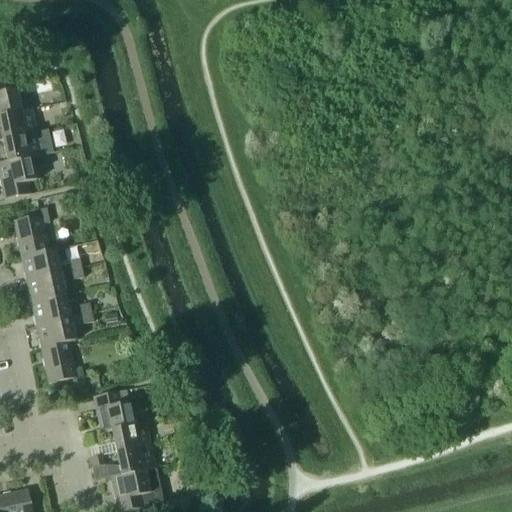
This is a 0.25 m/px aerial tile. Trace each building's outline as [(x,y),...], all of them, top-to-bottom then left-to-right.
[(0,118),(20,114),(20,113),(15,91),(7,93),(4,80),(0,81),(0,118)] [(30,111),(20,113),(20,114),(0,118),(0,140),(1,140),(2,141),(36,134),(35,133),(30,111)] [(2,141),(6,163),(7,164),(30,159),(31,160),(53,155),(48,131),(35,133),(36,134),(2,141)] [(35,182),(31,160),(30,159),(7,164),(6,163),(0,164),(0,182),(4,202),(30,196),(27,184),(35,182)] [(13,223),(18,245),(45,239),(42,226),(49,224),(46,210),(38,212),(39,217),(13,223)] [(24,275),(58,267),(54,251),(47,253),(45,239),(18,245),(24,275)] [(67,263),(69,273),(81,270),(79,261),(67,263)] [(24,275),(31,304),(64,297),(58,267),(24,275)] [(71,282),(83,279),(81,270),(69,273),(71,282)] [(37,334),(71,326),(64,297),(31,304),(37,334)] [(77,308),(79,317),(91,314),(89,305),(77,308)] [(93,324),(91,314),(79,317),(81,326),(93,324)] [(37,334),(44,363),(70,357),(67,344),(74,342),(71,326),(37,334)] [(44,363),(49,386),(75,380),(76,385),(84,384),(81,369),(73,371),(70,357),(44,363)] [(101,436),(111,433),(111,432),(134,427),(134,426),(129,404),(121,406),(118,394),(93,399),(101,436)] [(111,432),(111,433),(116,455),(149,447),(144,424),(134,426),(134,427),(111,432)] [(86,447),(98,444),(96,435),(84,438),(86,447)] [(116,455),(120,476),(120,477),(144,472),(144,473),(154,471),(149,447),(116,455)] [(91,469),(103,467),(101,457),(89,460),(91,469)] [(154,471),(144,473),(144,472),(120,477),(120,476),(110,478),(117,511),(130,511),(162,505),(154,471)] [(31,511),(27,492),(0,497),(0,500),(2,511),(31,511)] [(187,508),(188,511),(198,511),(201,511),(197,500),(191,502),(187,508)]
